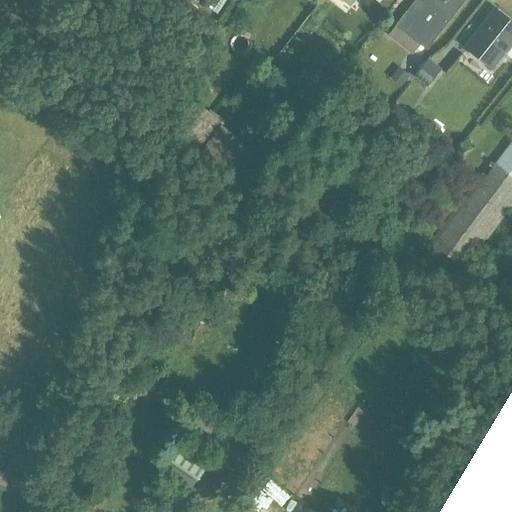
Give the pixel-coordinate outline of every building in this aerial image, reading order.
[(217,14),(226,0),(212,0),(208,8),(217,14)] [(418,0),(389,37),(412,54),(419,45),(425,49),(464,0),(418,0)] [(465,49),(493,71),(507,54),(511,58),(511,24),(495,11),(465,49)] [(441,69),(427,58),(411,80),(417,84),(419,81),(427,87),(441,69)] [(402,86),(410,76),(400,69),(392,79),(402,86)] [(191,168),(222,126),(223,124),(190,98),(166,148),(191,168)] [(222,126),(191,168),(214,185),(246,144),(222,126)] [(511,141),(494,165),(490,162),(429,243),(464,269),(511,206),(511,141)] [(391,226),(404,210),(392,200),(379,216),(391,226)] [(200,417),(185,437),(202,448),(216,429),(200,417)] [(163,459),(197,482),(208,466),(174,443),(163,459)] [(264,487),(254,504),(267,511),(280,511),(287,502),(264,487)] [(184,509),(187,511),(201,511),(205,506),(192,497),(184,509)]
